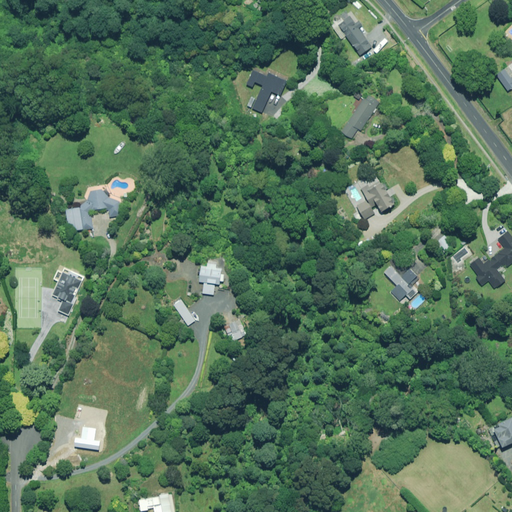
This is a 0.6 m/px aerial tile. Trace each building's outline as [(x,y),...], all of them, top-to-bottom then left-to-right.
[(361,24),(352,12),(332,26),(342,40),(347,37),(361,56),(373,47),(358,27),(361,24)] [(291,73),(256,59),(246,85),(253,88),(255,83),(263,86),(251,116),(260,120),(272,93),(281,96),(291,73)] [(511,64),(497,75),(508,92),(511,88),(511,64)] [(367,95),(361,104),(342,133),(352,139),(356,134),(359,135),(374,113),(376,114),(382,105),(367,95)] [(391,197),(384,183),(371,190),(369,186),(362,189),(368,201),(357,207),(365,221),(381,213),(397,205),(393,196),(391,197)] [(108,198),(103,191),(92,192),(89,201),(77,210),(67,211),(69,232),(94,230),(92,212),(95,210),(109,208),(110,218),(123,216),(121,202),(108,198)] [(511,264),(511,235),(509,232),(498,240),(505,249),(485,265),(480,258),(471,266),(479,276),(476,278),(483,286),(489,281),(495,289),(506,281),(498,271),(506,265),(508,268),(511,264)] [(454,246),(445,236),(437,243),(445,253),(454,246)] [(217,265),(202,263),(200,282),(204,283),(203,294),(214,295),(215,284),(221,285),(222,269),(217,269),(217,265)] [(418,277),(410,269),(402,277),(392,267),(386,273),(398,286),(392,292),(401,301),(407,295),(411,300),(417,294),(409,286),(418,277)] [(82,282),(64,273),(54,296),(64,301),(59,311),(69,316),(74,305),(72,304),(82,282)] [(196,322),(182,300),(174,305),(188,326),(196,322)] [(248,335),(241,320),(229,326),(237,341),(248,335)] [(511,444),(511,419),(493,429),(503,448),(511,444)] [(172,511),(169,494),(161,495),(161,497),(140,501),(142,511),(155,509),(155,511),(172,511)]
